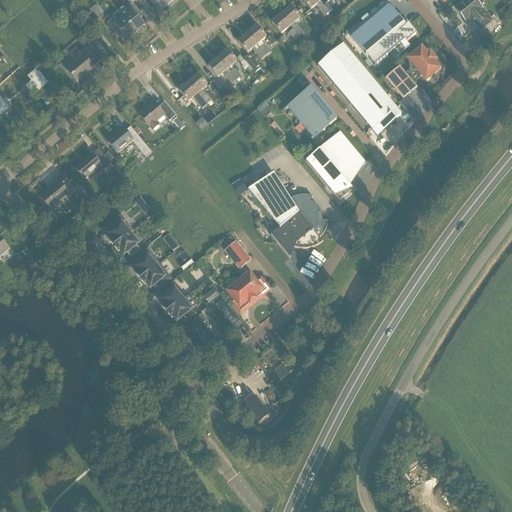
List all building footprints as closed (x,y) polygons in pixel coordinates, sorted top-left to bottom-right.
[(168,7),(162,0),(141,0),(148,8),(152,5),(160,14),(168,7)] [(324,18),(329,14),(317,0),(301,0),(310,10),(315,7),(324,18)] [(317,0),(329,14),(333,10),(327,2),(326,2),(324,0),(317,0)] [(481,9),(473,0),(468,0),(456,11),(465,22),(468,20),(478,32),(484,27),(489,33),(500,25),(493,17),(488,20),(480,10),(481,9)] [(122,8),(117,12),(136,34),(144,27),(137,18),(140,15),(131,4),(124,10),(122,8)] [(406,27),(388,6),(350,38),(374,67),(404,41),(406,43),(416,35),(408,26),(406,27)] [(98,21),(103,16),(95,7),(90,11),(98,21)] [(281,16),(290,27),(299,19),(290,8),(281,16)] [(136,34),(117,12),(112,16),(114,18),(107,24),(116,35),(120,32),(127,41),(136,34)] [(281,35),(290,27),(281,16),(271,23),(281,35)] [(247,35),(265,57),(270,53),(263,46),(260,43),(265,38),(256,27),(247,35)] [(293,30),(299,38),(304,34),(297,27),(293,30)] [(294,42),(299,38),(293,30),(288,34),(294,42)] [(261,61),(265,57),(247,35),(237,42),(247,54),(252,50),(254,53),(261,61)] [(278,44),(272,37),(267,41),(273,49),(278,44)] [(102,61),(90,46),(90,47),(81,54),(80,54),(83,57),(67,71),(65,68),(64,69),(78,85),(78,84),(77,83),(93,69),(94,71),(95,70),(91,66),(100,59),(102,61)] [(343,46),(318,67),(377,138),(396,123),(394,121),(401,116),(343,46)] [(385,80),(402,100),(416,89),(413,85),(422,78),(425,81),(438,71),(432,63),(434,61),(429,55),(427,57),(421,50),(408,60),(418,72),(408,80),(399,68),(385,80)] [(217,59),(236,82),(240,78),(234,70),(231,67),(236,63),(227,51),(217,59)] [(260,69),(248,55),(243,60),(249,67),(255,74),(260,69)] [(231,85),(236,82),(217,59),(208,67),(217,78),(222,74),(231,85)] [(243,60),(239,64),(245,70),(249,67),(243,60)] [(45,87),(49,84),(39,73),(30,81),(32,82),(25,87),(34,97),(43,89),(45,87)] [(188,84),(206,106),(211,102),(202,91),(207,87),(197,76),(188,84)] [(229,91),(221,81),(216,85),(223,95),(229,91)] [(206,106),(188,84),(178,91),(188,103),(193,98),(196,102),(195,102),(201,109),(202,109),(204,112),(208,109),(206,106)] [(337,121),(311,90),(288,109),(313,140),(337,121)] [(175,117),(173,114),(164,104),(158,109),(154,103),(139,116),(149,128),(152,131),(159,126),(156,122),(163,116),(168,122),(175,117)] [(213,111),(216,117),(222,114),(218,108),(213,111)] [(211,112),(195,125),(200,131),(216,118),(211,112)] [(177,118),(172,122),(180,131),(184,127),(177,118)] [(138,147),(142,143),(133,131),(128,135),(123,129),(107,142),(117,155),(133,141),(138,147)] [(343,135),(306,162),(339,202),(348,194),(344,190),(352,184),(347,178),(365,164),(343,135)] [(109,152),(103,157),(109,163),(114,158),(109,152)] [(104,170),(110,165),(109,163),(103,157),(103,156),(97,161),(92,155),(75,169),(84,181),(101,167),(104,170)] [(311,199),(312,198),(310,197),(308,197),(306,196),(304,196),(303,196),(300,196),(298,197),(295,197),(295,198),(293,198),(291,199),(289,200),(273,174),(247,191),(279,229),(270,237),(289,260),(289,259),(293,248),(296,249),(298,249),(300,250),(302,250),(304,250),(306,250),(308,249),(310,249),(312,248),(313,248),(315,247),(317,246),(319,245),(320,244),(322,243),(321,242),(318,239),(320,237),(321,236),(322,236),(323,234),(324,231),(325,231),(325,229),(326,227),(327,224),(327,222),(326,222),(317,222),(317,220),(317,218),(316,217),(316,216),(315,215),(320,213),(320,212),(319,211),(318,210),(317,208),(316,207),(314,205),(313,204),(311,203),(309,202),(311,198),(311,199)] [(67,192),(71,188),(61,175),(56,179),(59,182),(40,198),(53,215),(54,214),(50,210),(69,195),(67,192)] [(247,192),(240,180),(231,186),(238,197),(247,192)] [(139,198),(133,202),(144,215),(150,211),(139,198)] [(87,199),(82,202),(86,207),(90,203),(87,199)] [(155,234),(164,227),(151,210),(142,217),(155,234)] [(115,220),(106,228),(110,232),(106,235),(110,241),(109,242),(113,247),(129,234),(120,224),(119,225),(115,220)] [(129,234),(113,247),(117,252),(118,251),(123,256),(126,253),(130,258),(140,250),(136,245),(137,244),(129,234)] [(169,234),(163,239),(168,245),(174,240),(169,234)] [(0,257),(9,250),(0,239),(0,257)] [(251,261),(235,242),(224,252),(239,271),(251,261)] [(142,253),(133,261),(136,265),(133,268),(137,274),(136,275),(140,280),(155,267),(147,257),(146,258),(142,253)] [(189,259),(180,267),(183,271),(193,263),(189,259)] [(155,267),(140,280),(144,285),(145,284),(150,289),(153,286),(157,291),(166,283),(163,279),(164,277),(155,267)] [(268,291),(260,281),(256,284),(249,275),(227,293),(234,301),(232,303),(240,313),(268,291)] [(169,286),(160,294),(163,299),(160,302),(164,307),(163,308),(167,313),(182,300),(174,290),(173,291),(169,286)] [(214,289),(204,297),(209,303),(219,296),(214,289)] [(223,299),(216,304),(236,329),(243,323),(223,299)] [(182,300),(167,313),(171,318),(172,317),(176,322),(180,319),(184,324),(193,316),(189,312),(191,311),(182,300)] [(195,320),(186,327),(191,333),(187,336),(196,347),(194,348),(199,354),(206,349),(204,348),(210,343),(198,327),(200,325),(195,320)] [(222,340),(213,348),(215,351),(225,343),(222,340)] [(254,397),(243,405),(258,424),(269,415),(254,397)]
